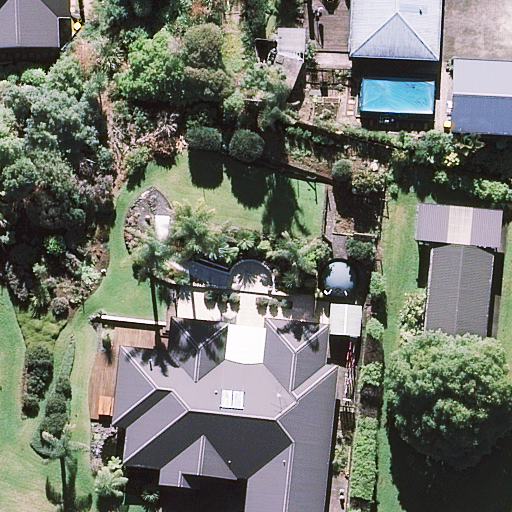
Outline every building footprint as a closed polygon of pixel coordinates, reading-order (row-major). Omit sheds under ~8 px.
[(0,0),(0,50),(61,50),(60,22),(72,22),(71,0),(0,0)] [(354,0),(351,59),(438,64),(441,0),(354,0)] [(303,61),(269,52),(260,83),(295,92),(303,61)] [(511,69),(456,65),(451,133),(511,137),(511,69)] [(496,214),(421,208),(418,243),(434,244),(426,346),(485,350),(496,214)] [(324,511),(341,329),(267,323),(266,330),(174,322),(170,357),(120,353),(110,466),(162,471),(160,488),(195,491),(196,478),(250,483),(247,511),(324,511)]
